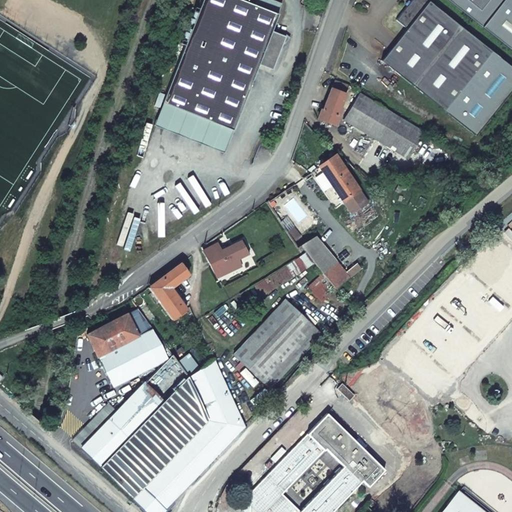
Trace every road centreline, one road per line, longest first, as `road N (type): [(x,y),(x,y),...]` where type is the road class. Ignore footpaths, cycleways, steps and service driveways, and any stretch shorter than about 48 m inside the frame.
road 1 (residential): [(341,0),(288,143),(255,188),(87,310),(0,347)]
road 2 (residential): [(196,511),(212,481),(511,190)]
road 3 (unknown): [(0,303),(94,69)]
road 4 (residential): [(0,405),(128,511)]
road 5 (residential): [(511,335),(464,384),(483,405),(511,416)]
